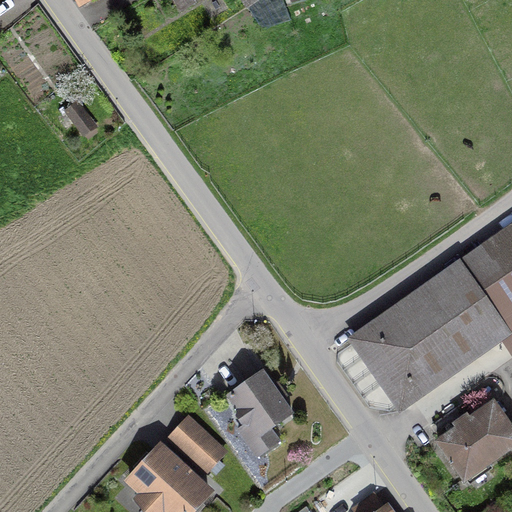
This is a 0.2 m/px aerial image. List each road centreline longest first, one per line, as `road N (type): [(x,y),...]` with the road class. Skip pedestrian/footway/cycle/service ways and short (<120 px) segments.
road 1 (residential): [(55,0),(261,284)]
road 2 (residential): [(261,284),(55,511)]
road 3 (unclassified): [(303,347),(511,200)]
road 4 (residential): [(303,347),(423,511)]
